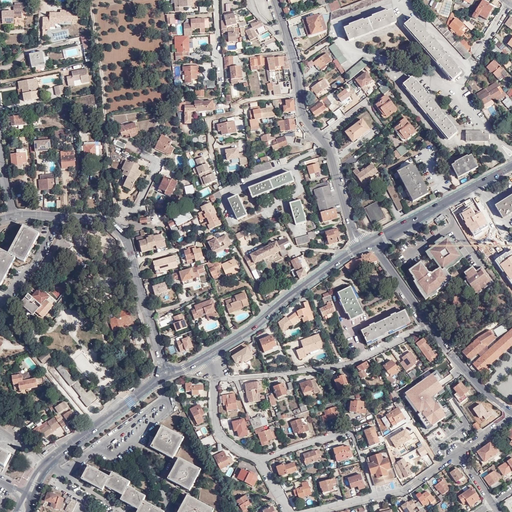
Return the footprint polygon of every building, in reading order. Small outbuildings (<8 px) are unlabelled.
[(192,7),(191,0),(173,0),(175,12),(183,11),(183,7),(192,7)] [(364,0),(340,9),(332,13),(331,21),(384,0),(364,0)] [(329,4),(332,13),(340,9),(337,1),(329,4)] [(14,11),(0,12),(0,24),(14,24),(14,16),(22,16),(22,12),(21,11),(24,11),(24,12),(26,12),(26,5),(23,5),(23,3),(19,3),(19,5),(15,5),(13,5),(14,11)] [(487,8),(480,4),(475,13),(474,13),(471,17),(476,20),(479,15),(488,20),(493,11),(492,10),(493,8),(489,6),(487,8)] [(78,13),(72,13),(72,10),(60,10),(60,13),(58,13),(58,15),(55,15),(55,13),(50,13),(49,18),(43,18),(43,29),(45,29),(50,30),(50,27),(50,24),(55,24),(61,24),(61,21),(72,21),(72,19),(78,19),(78,13)] [(363,22),(350,27),(344,29),(349,41),(355,39),(354,38),(390,24),(390,25),(396,23),(392,11),(386,13),(373,18),(363,22)] [(222,21),(223,30),(227,29),(226,27),(238,23),(239,23),(236,13),(234,14),(233,12),(223,15),(224,20),(222,21)] [(321,14),(302,20),(307,37),(327,31),(321,14)] [(446,27),(445,27),(437,18),(431,23),(464,58),(469,53),(467,51),(458,41),(446,28),(446,27)] [(450,18),(447,25),(448,26),(452,29),(450,30),(451,31),(453,33),(460,38),(464,33),(461,31),(459,30),(463,25),(455,19),(453,22),(451,20),(452,19),(450,18)] [(184,24),(184,36),(192,35),(191,29),(200,29),(200,33),(205,32),(204,28),(209,27),(208,19),(191,20),(191,24),(184,24)] [(414,19),(405,26),(453,81),(462,73),(458,69),(459,68),(453,62),(448,56),(447,57),(441,51),(442,49),(438,44),(433,38),(432,39),(426,33),(427,32),(422,26),(418,21),(417,22),(414,19)] [(463,23),(471,31),(474,27),(465,19),(463,23)] [(254,31),(264,26),(259,20),(251,24),(252,28),(246,31),(250,40),(253,39),(252,37),(256,36),(254,31)] [(354,38),(355,39),(355,40),(391,26),(390,25),(390,24),(354,38)] [(453,81),(405,26),(404,27),(452,82),(453,81)] [(227,29),(223,31),(223,33),(227,32),(227,36),(228,42),(236,42),(236,37),(239,36),(238,28),(227,29)] [(82,36),(84,53),(91,52),(90,45),(90,34),(82,36)] [(460,40),(458,41),(467,51),(471,48),(463,40),(462,42),(460,40)] [(176,60),(184,60),(184,56),(188,56),(188,52),(188,48),(189,48),(189,43),(177,43),(177,42),(172,43),(172,49),(177,49),(177,52),(172,52),(172,57),(175,56),(176,60)] [(510,51),(507,48),(506,48),(499,42),(494,48),(500,54),(502,52),(506,55),(510,51)] [(347,61),(335,43),(328,48),(337,59),(339,63),(341,65),(347,61)] [(32,68),(46,65),(43,52),(30,54),(32,68)] [(332,61),(326,54),(313,63),(311,61),(307,64),(311,70),(316,66),(316,67),(317,66),(321,71),(327,68),(325,66),(332,61)] [(284,69),(290,69),(289,66),(287,56),(274,57),(274,55),(267,56),(269,67),(270,71),(275,70),(275,67),(282,67),(282,66),(284,66),(284,69)] [(233,65),(232,56),(224,57),(224,69),(229,69),(229,66),(233,65)] [(266,67),(269,67),(267,56),(249,57),(250,66),(261,65),(265,64),(266,67)] [(347,73),(351,79),(370,63),(365,58),(347,73)] [(499,82),(507,74),(494,60),(487,67),(498,78),(497,79),(499,82)] [(240,71),(240,66),(231,67),(233,79),(242,78),(241,71),(240,71)] [(199,72),(198,67),(182,68),(183,73),(184,72),(185,85),(191,84),(191,80),(197,80),(197,75),(196,75),(196,72),(199,72)] [(90,82),(88,69),(73,71),(74,75),(68,76),(69,85),(74,84),(74,86),(75,85),(75,81),(82,80),(82,83),(90,82)] [(372,80),(366,72),(354,82),(360,90),(372,80)] [(328,86),(322,76),(316,80),(318,83),(312,88),(317,94),(328,86)] [(405,85),(449,139),(457,133),(454,129),(456,128),(451,122),(446,116),(445,117),(440,111),(441,110),(436,104),(431,99),(430,100),(424,93),(426,92),(421,86),(416,80),(415,81),(412,79),(405,85)] [(38,89),(36,80),(19,82),(20,89),(18,89),(19,95),(23,95),(24,102),(40,99),(39,92),(41,91),(41,89),(38,89)] [(206,88),(214,88),(214,80),(206,80),(206,88)] [(496,83),(486,89),(492,100),(495,98),(498,101),(507,95),(506,93),(496,83)] [(274,95),(281,94),(279,84),(272,86),(273,90),(274,95)] [(380,89),(385,95),(392,90),(387,84),(380,89)] [(448,141),(449,139),(405,85),(403,86),(448,141)] [(57,96),(65,94),(64,86),(55,87),(57,96)] [(492,100),(486,89),(477,95),(483,105),(492,100)] [(334,93),(327,98),(328,99),(332,103),(338,98),(334,93)] [(397,110),(386,96),(374,105),(375,106),(376,106),(380,110),(381,110),(387,118),(397,110)] [(327,98),(327,97),(310,108),(316,116),(326,109),(322,102),(324,101),(325,101),(328,99),(327,98)] [(291,115),(294,114),(292,98),(277,100),(278,107),(278,109),(282,109),(283,115),(291,114),(291,115)] [(508,108),(511,104),(511,102),(508,98),(502,102),(507,109),(508,108)] [(485,109),(494,104),(492,100),(483,105),(485,109)] [(195,106),(196,111),(196,113),(213,110),(212,101),(201,102),(201,101),(195,101),(195,106)] [(177,107),(177,111),(184,111),(184,122),(191,123),(191,111),(196,111),(195,106),(185,106),(185,102),(183,102),(176,102),(177,107)] [(258,119),(262,118),(261,109),(260,106),(254,107),(255,110),(250,111),(252,119),(250,120),(251,127),(260,125),(258,119)] [(261,109),(262,118),(275,116),(274,107),(261,109)] [(162,125),(166,118),(159,115),(155,122),(162,125)] [(9,127),(26,125),(25,116),(8,117),(9,127)] [(295,130),(293,119),(284,121),(285,126),(283,127),(283,130),(285,130),(286,131),(295,130)] [(405,119),(393,128),(394,129),(395,129),(398,134),(400,133),(406,141),(416,133),(405,119)] [(369,131),(362,120),(345,133),(352,143),(361,137),(369,131)] [(138,134),(134,121),(122,125),(122,123),(117,125),(120,134),(127,132),(129,137),(138,134)] [(222,135),(236,132),(234,121),(217,124),(218,132),(221,131),(222,135)] [(171,140),(167,138),(164,137),(164,135),(165,133),(161,131),(159,134),(160,135),(159,137),(155,145),(154,147),(163,151),(164,150),(171,154),(173,149),(168,146),(171,140)] [(482,134),(482,132),(466,132),(466,141),(488,142),(488,134),(482,134)] [(288,145),(285,137),(276,139),(277,141),(273,143),(274,145),(272,145),(273,150),(288,145)] [(112,143),(123,148),(125,144),(114,138),(112,143)] [(48,141),(38,142),(35,142),(36,152),(51,151),(50,141),(48,141)] [(95,158),(94,145),(83,146),(85,159),(86,159),(86,160),(90,160),(90,158),(95,158)] [(403,146),(396,150),(397,151),(401,157),(408,152),(403,146)] [(26,163),(25,150),(23,150),(23,148),(17,149),(17,154),(11,154),(12,166),(20,165),(20,163),(26,163)] [(227,160),(239,158),(240,165),(248,164),(246,153),(238,154),(237,149),(226,151),(227,160)] [(67,167),(76,166),(74,151),(60,152),(62,169),(67,169),(67,167)] [(401,157),(397,151),(393,154),(398,160),(401,157)] [(477,166),(471,155),(462,160),(452,166),(458,176),(477,166)] [(210,171),(209,169),(207,164),(206,164),(203,157),(196,160),(198,167),(196,168),(198,173),(199,175),(210,171)] [(138,166),(130,162),(129,163),(125,161),(121,169),(123,170),(121,174),(126,176),(123,183),(130,187),(134,180),(136,181),(140,171),(137,169),(138,166)] [(251,171),(252,175),(273,169),(270,162),(250,168),(251,171)] [(309,175),(314,174),(319,173),(317,164),(307,167),(309,175)] [(356,170),(353,172),(362,184),(365,182),(377,173),(372,165),(360,174),(356,170)] [(417,172),(412,165),(399,172),(415,202),(429,194),(423,183),(417,172)] [(212,170),(210,171),(199,175),(200,179),(203,178),(205,185),(216,181),(212,170)] [(259,185),(249,189),(253,199),(294,182),(291,172),(280,177),(259,185)] [(54,189),(53,175),(40,176),(40,180),(39,180),(40,191),(54,189)] [(164,176),(157,188),(164,192),(163,194),(169,197),(176,182),(164,176)] [(335,191),(332,180),(328,181),(327,182),(328,187),(330,192),(335,191)] [(328,187),(327,182),(309,188),(310,192),(328,187)] [(186,195),(195,193),(193,185),(184,187),(186,195)] [(392,185),(386,188),(398,212),(404,209),(392,185)] [(338,219),(330,192),(328,187),(310,192),(313,202),(316,201),(323,223),(338,219)] [(219,191),(213,195),(216,201),(223,198),(219,191)] [(511,212),(511,195),(505,200),(496,206),(503,218),(511,212)] [(238,196),(228,200),(233,210),(238,221),(248,216),(238,196)] [(300,201),(290,204),(292,214),(296,225),(306,223),(300,201)] [(386,219),(377,202),(363,209),(372,226),(386,219)] [(207,219),(207,220),(208,223),(202,225),(204,229),(208,227),(210,231),(222,225),(220,221),(218,222),(215,215),(216,214),(213,207),(212,208),(210,204),(201,209),(202,213),(199,215),(200,218),(204,216),(206,220),(207,219)] [(471,207),(460,213),(472,234),(489,225),(481,212),(476,215),(471,207)] [(172,220),(167,222),(174,234),(193,224),(191,220),(192,220),(188,211),(185,213),(184,212),(179,214),(180,216),(174,219),(174,217),(171,219),(172,220)] [(442,215),(435,221),(438,225),(447,218),(446,218),(444,215),(442,215)] [(39,234),(23,226),(8,254),(0,249),(0,285),(0,286),(4,279),(8,272),(11,265),(15,258),(24,263),(28,256),(32,248),(35,241),(39,234)] [(338,230),(325,234),(327,239),(324,240),(326,247),(341,242),(338,230)] [(317,238),(315,231),(308,233),(308,235),(309,240),(317,238)] [(243,232),(236,235),(240,246),(248,243),(247,241),(243,233),(243,232)] [(143,241),(139,242),(142,253),(153,250),(153,247),(156,247),(157,249),(166,247),(164,239),(162,240),(161,236),(158,236),(157,235),(142,239),(143,241)] [(225,246),(231,244),(227,236),(217,241),(217,239),(215,240),(213,235),(206,238),(213,252),(221,248),(219,245),(223,243),(225,246)] [(295,239),(297,246),(310,242),(309,240),(308,235),(295,239)] [(280,241),(245,258),(249,267),(280,252),(282,257),(288,254),(284,246),(290,243),(287,238),(284,239),(283,236),(279,238),(280,241)] [(447,237),(443,240),(449,248),(453,245),(450,241),(447,237)] [(428,251),(433,258),(436,257),(438,259),(435,261),(436,262),(437,264),(439,267),(443,265),(445,268),(454,262),(455,263),(459,260),(460,260),(463,258),(458,250),(457,251),(453,245),(449,248),(443,240),(442,239),(435,244),(437,245),(428,251)] [(453,242),(451,240),(450,241),(453,245),(457,251),(458,250),(456,247),(455,245),(454,244),(453,242)] [(232,246),(231,244),(225,246),(223,243),(219,245),(221,248),(213,252),(214,255),(232,246)] [(189,251),(187,252),(184,252),(187,265),(193,264),(192,261),(195,260),(196,263),(200,261),(199,259),(203,258),(201,250),(198,250),(197,251),(196,250),(195,247),(188,249),(188,250),(189,251)] [(69,248),(65,253),(80,266),(85,261),(69,248)] [(511,249),(495,261),(511,284),(511,249)] [(428,256),(429,257),(430,258),(431,260),(434,264),(436,262),(434,259),(433,258),(428,251),(426,253),(428,254),(428,256)] [(355,258),(345,266),(350,272),(358,267),(373,263),(375,266),(380,263),(373,253),(355,258)] [(175,257),(167,259),(168,262),(165,263),(164,260),(154,263),(156,272),(160,271),(161,273),(178,269),(175,257)] [(300,280),(306,275),(304,270),(303,270),(297,258),(291,261),(295,270),(291,271),(294,278),(298,276),(300,280)] [(217,272),(221,270),(220,269),(222,267),(226,275),(238,269),(234,260),(222,265),(220,262),(217,263),(217,262),(213,264),(207,266),(212,277),(218,274),(217,272)] [(454,262),(445,268),(447,270),(449,269),(450,268),(453,267),(455,265),(457,263),(457,262),(460,261),(460,260),(459,260),(455,263),(454,262)] [(421,263),(411,270),(416,276),(414,278),(413,278),(420,288),(418,289),(420,292),(425,300),(429,297),(434,294),(433,292),(435,291),(435,290),(443,284),(450,279),(451,279),(444,270),(442,267),(436,272),(436,271),(431,275),(429,272),(428,273),(427,274),(425,272),(426,271),(425,269),(421,263)] [(205,266),(184,273),(172,277),(173,282),(181,280),(184,288),(196,284),(195,280),(200,278),(199,275),(206,273),(205,270),(206,270),(205,266)] [(472,268),(465,274),(467,277),(466,279),(468,281),(465,283),(468,286),(470,284),(471,287),(476,294),(482,289),(483,291),(485,289),(483,287),(491,281),(482,269),(480,270),(476,273),(475,272),(472,268)] [(238,269),(226,275),(227,278),(240,272),(238,269)] [(48,292),(59,299),(66,289),(55,281),(48,292)] [(151,287),(155,296),(168,291),(165,282),(151,287)] [(28,294),(20,304),(33,315),(35,313),(41,319),(56,302),(39,288),(31,297),(28,294)] [(351,288),(339,293),(342,301),(340,302),(346,314),(348,313),(351,320),(363,315),(351,288)] [(244,306),(244,307),(249,305),(245,292),(235,296),(235,298),(233,299),(232,298),(225,301),(227,305),(226,306),(229,314),(234,312),(234,310),(244,306)] [(336,312),(329,292),(323,294),(324,297),(322,298),(325,304),(327,304),(328,306),(319,310),(322,317),(336,312)] [(212,299),(197,305),(199,309),(195,310),(191,311),(194,319),(199,318),(197,315),(202,313),(205,312),(206,314),(210,313),(212,318),(218,315),(212,299)] [(298,317),(300,319),(302,318),(304,323),(314,320),(307,302),(303,303),(305,309),(299,311),(296,311),(287,319),(285,317),(278,323),(281,330),(290,322),(291,323),(298,317)] [(133,323),(132,319),(129,320),(127,317),(131,316),(130,312),(126,313),(125,309),(114,313),(115,317),(109,319),(113,331),(128,326),(128,325),(133,323)] [(410,322),(405,312),(362,331),(367,343),(372,341),(372,342),(385,336),(384,334),(393,330),(394,331),(406,326),(405,325),(410,322)] [(173,324),(176,332),(188,328),(183,313),(173,317),(175,323),(173,324)] [(283,333),(300,319),(298,317),(291,323),(290,322),(281,330),(283,333)] [(511,329),(488,351),(485,353),(481,357),(473,364),(480,373),(511,344),(511,329)] [(490,330),(479,337),(473,342),(462,352),(469,361),(478,353),(486,346),(487,346),(495,339),(490,330)] [(176,342),(180,353),(193,348),(189,334),(170,340),(171,343),(176,342)] [(306,355),(310,353),(309,351),(317,348),(318,350),(324,348),(319,335),(301,342),(303,349),(296,351),(299,360),(307,357),(306,355)] [(272,336),(260,341),(264,353),(271,350),(271,349),(276,347),(272,336)] [(429,362),(437,357),(438,356),(436,353),(434,355),(422,339),(416,344),(429,362)] [(485,353),(488,351),(487,346),(486,346),(478,353),(481,357),(485,353)] [(241,364),(244,362),(251,358),(253,356),(247,347),(231,357),(236,364),(240,362),(241,364)] [(43,363),(55,354),(47,351),(44,354),(39,358),(43,363)] [(404,361),(400,364),(406,372),(417,364),(410,353),(402,358),(404,361)] [(399,372),(392,361),(384,367),(391,377),(399,372)] [(355,369),(357,373),(360,371),(361,372),(359,374),(363,380),(370,376),(366,370),(370,368),(367,363),(355,369)] [(91,389),(87,392),(77,380),(76,382),(61,364),(56,368),(70,386),(72,385),(81,397),(80,398),(87,407),(98,398),(91,389)] [(407,374),(411,380),(416,376),(412,371),(407,374)] [(437,371),(432,374),(438,383),(443,379),(437,371)] [(45,385),(43,377),(30,380),(28,373),(12,376),(14,390),(20,389),(20,390),(37,387),(37,386),(45,385)] [(416,386),(405,393),(407,396),(418,411),(419,413),(423,417),(421,419),(420,419),(427,428),(432,425),(433,426),(439,421),(440,421),(439,420),(441,419),(442,419),(443,419),(445,417),(444,415),(450,412),(445,406),(441,409),(440,408),(436,403),(435,401),(433,403),(431,400),(432,395),(435,393),(436,395),(438,393),(443,390),(442,388),(441,389),(438,384),(439,383),(438,383),(432,374),(419,383),(420,385),(417,387),(416,386)] [(344,376),(334,380),(338,391),(349,387),(344,376)] [(314,380),(300,384),(304,397),(318,393),(314,380)] [(261,382),(245,385),(247,399),(247,404),(261,402),(259,394),(264,393),(263,387),(261,387),(261,382)] [(192,383),(185,383),(186,392),(193,391),(193,395),(199,395),(199,391),(203,390),(203,386),(192,387),(192,383)] [(461,403),(467,398),(464,394),(467,392),(461,383),(459,385),(457,383),(452,387),(457,393),(454,395),(461,403)] [(277,399),(287,395),(283,384),(274,388),(277,399)] [(394,401),(399,399),(394,390),(389,392),(394,401)] [(226,405),(227,411),(237,409),(234,393),(227,395),(227,398),(228,403),(225,403),(226,405)] [(407,396),(405,397),(416,413),(418,411),(407,396)] [(399,400),(394,403),(397,408),(385,415),(391,424),(395,421),(397,424),(405,418),(400,410),(404,408),(399,400)] [(354,403),(350,403),(350,413),(355,414),(355,415),(365,415),(366,410),(363,410),(364,403),(355,402),(354,403)] [(67,407),(64,403),(55,408),(59,414),(61,412),(64,416),(71,411),(68,407),(67,407)] [(305,403),(299,405),(301,413),(307,411),(305,403)] [(199,405),(190,410),(195,420),(193,421),(196,426),(204,422),(200,415),(204,414),(199,405)] [(325,415),(321,417),(323,422),(332,419),(334,423),(340,421),(336,408),(324,412),(325,415)] [(71,411),(64,416),(68,423),(76,418),(71,411)] [(259,417),(249,420),(253,429),(262,426),(259,419),(259,417)] [(262,418),(259,419),(262,426),(268,424),(265,418),(262,419),(262,418)] [(53,419),(47,423),(49,425),(41,431),(45,438),(60,427),(53,419)] [(244,419),(231,422),(234,432),(236,431),(238,438),(248,435),(244,419)] [(300,420),(290,423),(294,434),(298,433),(298,434),(308,431),(306,424),(303,426),(300,420)] [(164,428),(152,449),(163,455),(175,462),(186,441),(164,428)] [(271,433),(270,430),(265,432),(263,428),(255,431),(256,435),(258,434),(262,446),(267,445),(266,442),(268,441),(277,438),(274,432),(271,433)] [(373,428),(364,431),(370,448),(379,444),(373,428)] [(203,446),(214,440),(211,435),(201,440),(203,446)] [(474,454),(478,460),(481,458),(485,462),(498,453),(490,443),(474,454)] [(402,444),(393,450),(396,454),(405,448),(402,444)] [(421,457),(427,453),(423,446),(417,450),(421,457)] [(343,447),(333,449),(336,462),(352,458),(349,447),(344,448),(343,447)] [(0,449),(0,465),(4,467),(11,455),(0,449)] [(314,451),(303,455),(304,458),(303,459),(305,465),(320,460),(319,457),(321,457),(319,451),(315,452),(314,451)] [(223,452),(214,457),(220,470),(234,463),(231,458),(227,459),(223,452)] [(367,458),(369,464),(368,464),(371,475),(374,485),(393,479),(390,469),(387,458),(382,460),(380,454),(370,457),(367,458)] [(511,458),(498,467),(504,477),(511,471),(511,458)] [(181,460),(169,481),(180,487),(191,494),(203,472),(181,460)] [(404,460),(397,463),(397,464),(395,466),(398,470),(396,471),(398,475),(402,473),(405,478),(411,474),(404,460)] [(284,465),(276,468),(280,478),(297,472),(294,465),(285,468),(284,465)] [(494,465),(490,467),(493,472),(484,478),(492,489),(502,483),(500,480),(502,478),(494,465)] [(90,466),(82,480),(93,486),(103,492),(106,487),(115,492),(124,497),(121,502),(130,507),(139,511),(138,511),(163,511),(145,501),(147,498),(129,488),(131,484),(113,474),(111,478),(90,466)] [(242,469),(239,476),(238,479),(254,487),(258,478),(255,473),(251,471),(250,473),(242,469)] [(338,469),(332,471),(332,473),(334,477),(340,476),(338,469)] [(463,478),(457,469),(450,473),(456,482),(463,478)] [(360,475),(348,479),(351,490),(358,487),(359,491),(365,488),(360,475)] [(442,495),(450,490),(445,483),(447,482),(444,478),(441,480),(442,481),(434,486),(438,491),(439,491),(442,495)] [(334,479),(319,483),(321,489),(322,489),(323,494),(334,491),(332,485),(336,485),(334,479)] [(393,479),(374,485),(374,487),(394,481),(393,479)] [(298,499),(299,499),(304,497),(311,495),(307,482),(301,485),(302,488),(293,491),(295,497),(298,496),(298,499)] [(458,490),(457,491),(456,492),(459,496),(458,497),(463,505),(466,502),(470,507),(475,503),(479,499),(471,488),(462,495),(458,490)] [(61,495),(45,490),(38,511),(68,511),(73,503),(61,495)] [(416,495),(423,506),(429,502),(430,503),(435,500),(431,495),(430,495),(427,492),(422,495),(420,492),(416,495)] [(248,511),(247,511),(248,510),(246,508),(251,505),(245,496),(236,502),(241,511),(248,511)] [(214,511),(188,497),(182,508),(179,511),(214,511)] [(415,505),(412,500),(408,503),(408,502),(401,506),(405,511),(413,511),(412,510),(416,507),(415,505)]
